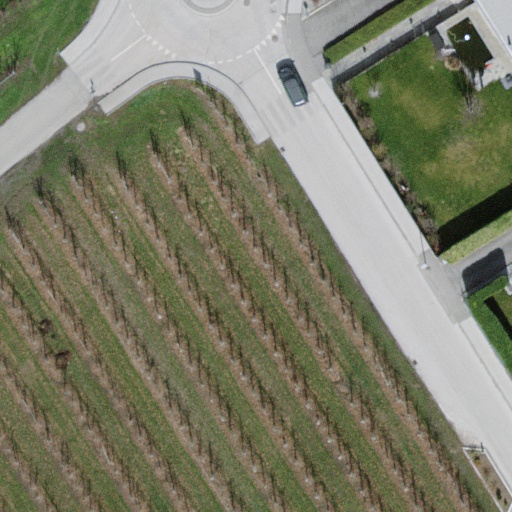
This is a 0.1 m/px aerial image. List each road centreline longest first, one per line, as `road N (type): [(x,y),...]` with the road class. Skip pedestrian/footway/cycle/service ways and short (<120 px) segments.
road 1 (residential): [(511,473),(240,37)]
road 2 (residential): [(165,23),(0,148)]
